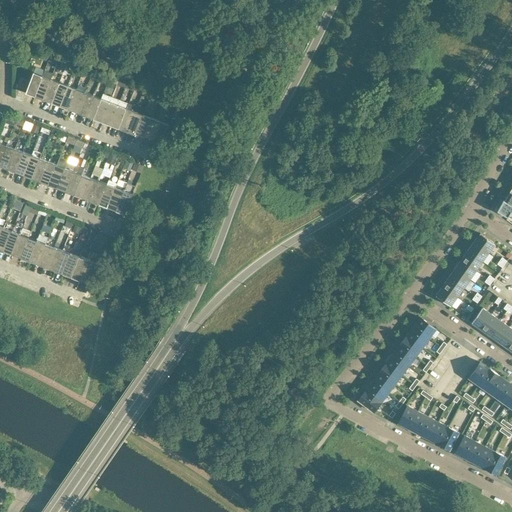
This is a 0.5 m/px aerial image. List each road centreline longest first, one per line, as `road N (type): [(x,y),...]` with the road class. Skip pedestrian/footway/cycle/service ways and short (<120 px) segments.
road 1 (tertiary): [(173,346),(266,258),(372,191),(439,129),(511,30)]
road 2 (tertiary): [(336,0),(173,346)]
road 3 (residential): [(408,294),(332,399),(511,499)]
road 4 (tertiary): [(58,511),(173,346)]
road 5 (residential): [(153,157),(1,101)]
road 6 (residential): [(511,368),(408,294)]
road 7 (residential): [(0,181),(114,225)]
